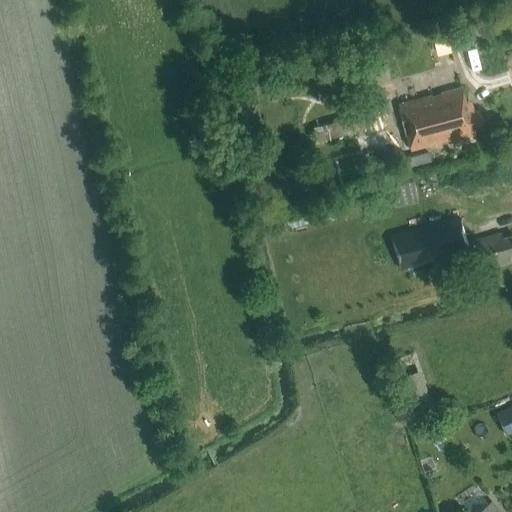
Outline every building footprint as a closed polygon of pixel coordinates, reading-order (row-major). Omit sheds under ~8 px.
[(473,136),(471,130),(481,128),(478,112),(469,114),(466,104),(465,104),(461,89),(397,104),(408,149),(452,139),(452,141),(473,136)] [(323,126),(327,140),(348,133),(352,146),(361,143),(357,130),(376,124),(372,111),(323,126)] [(392,191),(395,206),(418,201),(415,186),(392,191)] [(506,256),(511,254),(511,235),(500,239),(499,234),(467,243),(463,228),(402,243),(406,258),(433,252),(437,267),(474,257),(477,268),(507,261),(506,256)] [(511,406),(496,414),(504,432),(511,428),(511,406)] [(499,511),(491,500),(473,511),(499,511)]
